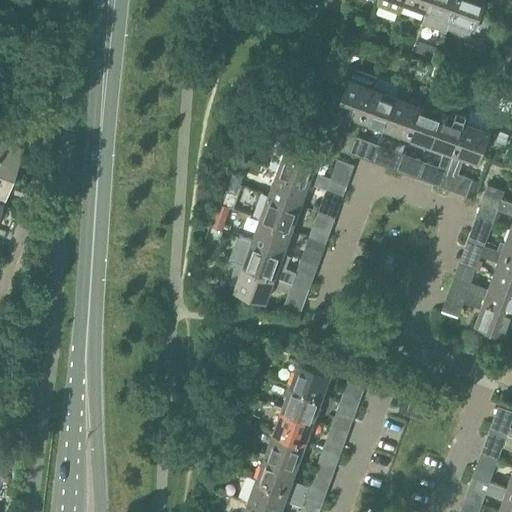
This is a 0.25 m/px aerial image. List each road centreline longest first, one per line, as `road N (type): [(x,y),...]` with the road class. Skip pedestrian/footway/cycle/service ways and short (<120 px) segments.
road 1 (residential): [(492,372),(413,341),(455,211),(371,179),(314,329)]
road 2 (secondary): [(77,367),(111,0)]
road 3 (residential): [(444,511),(492,372)]
road 4 (secondary): [(92,511),(93,446),(77,367)]
road 5 (secondary): [(77,367),(61,511)]
road 6 (residential): [(0,284),(47,159)]
road 7 (residential): [(378,388),(335,511)]
